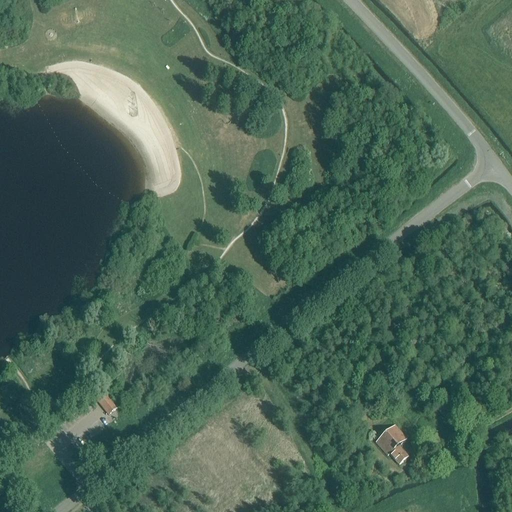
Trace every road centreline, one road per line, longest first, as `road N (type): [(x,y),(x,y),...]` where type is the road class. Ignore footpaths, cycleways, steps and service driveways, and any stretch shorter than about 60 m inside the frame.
road 1 (unclassified): [(60,511),(494,163)]
road 2 (tertiary): [(494,163),(348,0)]
